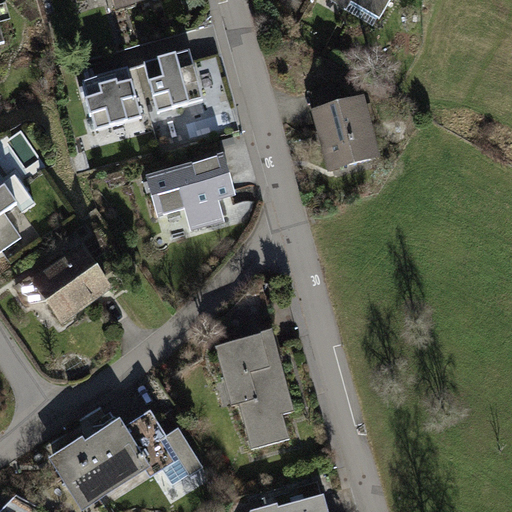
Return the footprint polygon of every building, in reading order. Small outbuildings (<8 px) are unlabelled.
[(319,0),(346,15),(349,6),(353,0),(319,0)] [(353,0),(349,6),(379,24),(393,0),(353,0)] [(0,50),(14,47),(2,6),(0,6),(0,50)] [(184,61),(140,73),(153,120),(197,107),(184,61)] [(136,124),(123,81),(81,94),(94,136),(136,124)] [(386,155),(373,98),(313,111),(327,168),(386,155)] [(0,252),(38,229),(18,198),(37,186),(13,148),(0,156),(0,252)] [(244,196),(233,155),(151,178),(164,222),(190,215),(195,231),(234,220),(228,200),(244,196)] [(92,245),(38,282),(68,328),(123,291),(92,245)] [(295,412),(259,282),(223,320),(229,342),(214,346),(231,408),(239,406),(251,451),(291,440),(284,415),(295,412)] [(81,511),(82,511),(146,471),(150,478),(178,460),(190,477),(204,468),(179,430),(167,438),(150,412),(125,429),(120,420),(86,442),(83,436),(47,459),(81,511)] [(329,511),(325,496),(280,508),(278,504),(251,511),(250,511),(329,511)]
